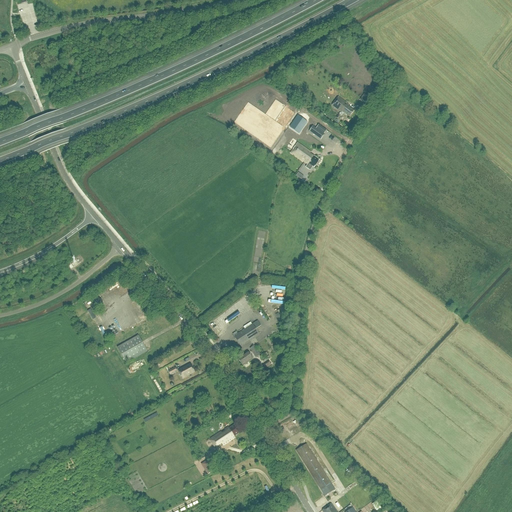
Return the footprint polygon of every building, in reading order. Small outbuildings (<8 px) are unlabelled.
[(236,32),(238,37),(251,31),(249,27),(236,32)] [(364,94),(360,99),(371,108),(374,104),(371,101),(372,100),(364,94)] [(343,113),(349,117),(354,110),(345,104),(346,103),(338,97),(332,106),(342,114),(343,113)] [(318,130),(313,126),(309,132),(312,133),(320,140),(324,134),(323,134),(318,130)] [(314,167),(319,160),(310,154),(311,152),(297,143),(291,153),(308,165),(309,164),(314,167)] [(110,301),(112,299),(105,289),(102,291),(110,301)] [(252,324),(237,334),(236,332),(232,334),(240,346),(259,335),(256,329),(260,326),(256,322),(252,324)] [(117,347),(126,363),(147,351),(138,335),(117,347)] [(264,340),(259,343),(265,353),(271,350),(264,340)] [(260,355),(254,346),(250,349),(255,358),(260,355)] [(243,366),(253,359),(248,353),(238,359),(243,366)] [(131,373),(145,366),(142,360),(128,368),(131,373)] [(269,361),(263,364),(266,369),(271,365),(269,361)] [(191,364),(178,371),(183,379),(195,372),(191,364)] [(175,367),(168,371),(171,375),(178,372),(175,367)] [(228,427),(224,430),(225,431),(221,433),(221,432),(209,440),(215,448),(221,444),(223,446),(235,438),(234,436),(239,433),(234,425),(229,429),(228,427)] [(296,451),(324,495),(335,489),(306,444),(296,451)] [(213,458),(202,465),(208,474),(214,471),(211,466),(216,463),(213,458)]
